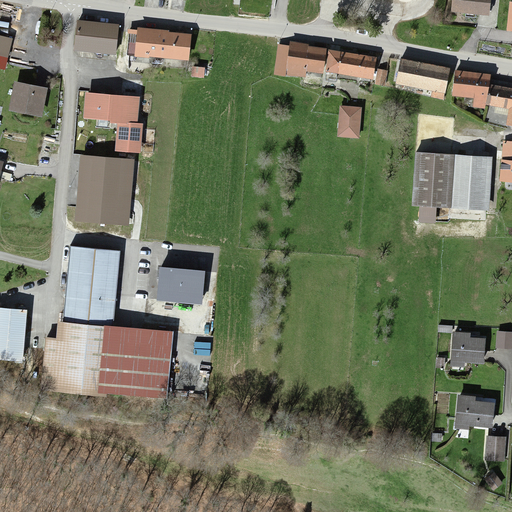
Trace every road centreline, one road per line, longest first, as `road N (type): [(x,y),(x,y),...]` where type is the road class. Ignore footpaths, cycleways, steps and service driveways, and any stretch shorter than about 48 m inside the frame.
road 1 (tertiary): [(68,4),(511,69)]
road 2 (residential): [(38,324),(58,240),(68,4)]
